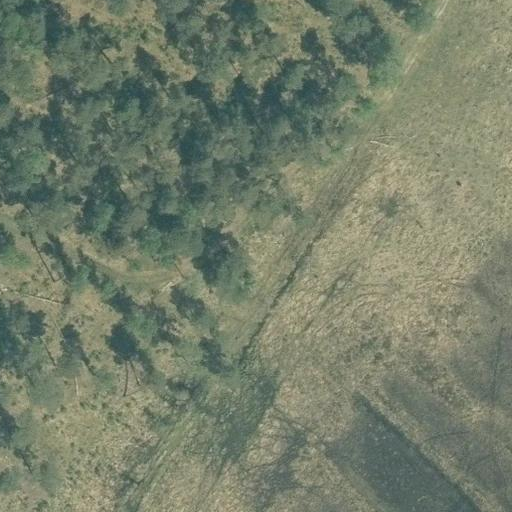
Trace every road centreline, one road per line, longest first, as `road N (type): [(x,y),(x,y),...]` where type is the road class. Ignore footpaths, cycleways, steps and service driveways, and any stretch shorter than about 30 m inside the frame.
road 1 (track): [(0,211),(238,310),(438,0)]
road 2 (track): [(111,511),(238,310)]
